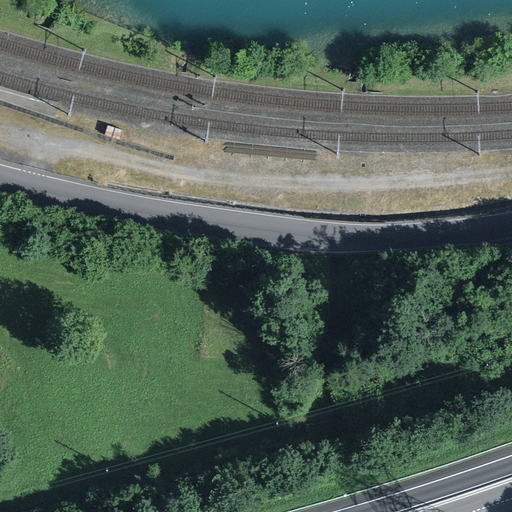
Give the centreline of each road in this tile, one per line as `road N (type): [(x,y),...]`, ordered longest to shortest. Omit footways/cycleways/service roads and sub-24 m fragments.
road 1 (tertiary): [(0,180),(91,205),(347,244),(511,225)]
road 2 (primary): [(511,466),(372,511)]
